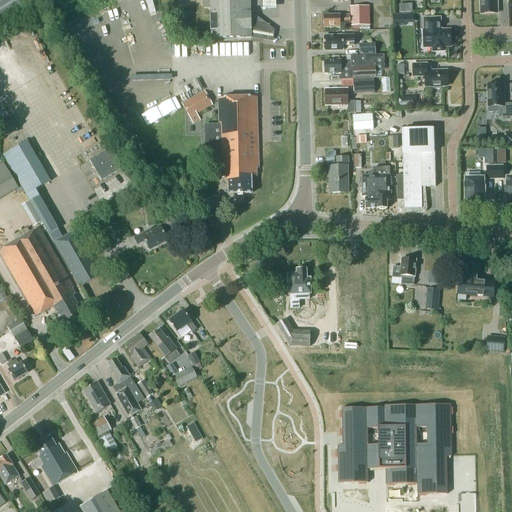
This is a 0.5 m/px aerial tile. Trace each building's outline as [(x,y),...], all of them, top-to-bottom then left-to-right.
[(210,0),(203,0),(203,8),(210,8),(211,39),(252,38),(250,0),(210,0)] [(481,0),(482,14),(498,13),(497,0),(481,0)] [(369,8),(350,8),(351,16),(351,24),(351,28),(370,27),(369,8)] [(393,15),(392,15),(393,27),(404,27),(404,24),(404,15),(393,15)] [(351,24),(351,16),(341,17),(341,16),(324,16),(325,28),(341,28),(341,24),(351,24)] [(441,19),(426,20),(426,32),(425,32),(425,47),(434,47),(434,51),(445,51),(445,47),(451,47),(451,31),(442,31),(441,30),(441,19)] [(260,29),(256,28),(254,37),(273,40),(275,27),(261,25),(260,29)] [(355,43),(355,37),(345,37),(345,36),(325,37),(325,52),(345,51),(345,43),(355,43)] [(390,39),(384,42),(387,47),(392,44),(390,39)] [(376,55),(376,43),(360,44),(360,45),(360,55),(363,55),(375,55),(376,55)] [(325,62),(326,75),(342,74),(342,80),(354,80),(374,79),(377,79),(377,77),(394,77),(394,60),(391,60),(391,55),(351,56),(352,62),(342,62),(342,61),(325,62)] [(442,89),(442,87),(449,86),(448,71),(428,72),(428,65),(414,65),(414,77),(426,76),(427,87),(434,87),(434,89),(442,89)] [(375,93),(374,79),(354,80),(355,94),(375,93)] [(489,85),(489,107),(489,112),(500,112),(501,117),(511,116),(511,103),(505,104),(505,84),(500,84),(500,82),(493,82),(493,84),(489,85)] [(355,114),(355,102),(348,102),(348,90),(326,90),(326,107),(340,106),(340,109),(348,109),(348,114),(355,114)] [(197,115),(212,106),(205,92),(182,105),(192,125),(200,121),(197,115)] [(219,126),(204,127),(205,136),(205,149),(208,149),(219,149),(220,160),(222,160),(222,167),(224,167),(224,170),(219,170),(219,178),(225,178),(225,182),(228,182),(229,195),(252,194),(251,176),(256,176),(256,169),(259,169),(258,151),(258,138),(257,97),(218,98),(219,126)] [(398,98),(398,107),(407,107),(407,98),(398,98)] [(0,125),(0,133),(3,139),(17,130),(11,119),(0,125)] [(486,128),(477,129),(477,142),(487,141),(486,128)] [(436,187),(435,129),(403,130),(404,176),(398,176),(398,201),(404,201),(405,210),(423,209),(422,188),(436,187)] [(30,203),(40,198),(36,192),(51,182),(27,141),(2,156),(21,188),(23,191),(30,202),(30,203)] [(123,169),(111,148),(90,161),(102,182),(123,169)] [(493,150),(478,150),(479,159),(485,159),(485,165),(493,164),(493,150)] [(349,169),(348,157),(337,158),(337,167),(330,167),(330,194),(348,194),(348,169),(349,169)] [(378,210),(387,210),(387,201),(391,201),(390,167),(384,168),(374,168),(374,176),(362,176),(363,199),(366,198),(366,209),(378,209),(378,210)] [(495,179),(495,167),(487,167),(487,179),(495,179)] [(502,167),(495,167),(495,179),(503,179),(502,167)] [(477,207),(477,205),(483,205),(483,197),(484,197),(484,188),(483,188),(483,179),(465,180),(466,205),(468,205),(468,207),(477,207)] [(54,243),(63,238),(40,198),(30,203),(42,223),(54,243)] [(42,223),(30,203),(30,202),(25,205),(37,226),(42,223)] [(112,217),(103,222),(111,237),(120,231),(112,217)] [(167,241),(160,228),(152,232),(151,230),(134,239),(138,245),(144,242),(149,251),(167,241)] [(82,318),(77,308),(79,307),(73,297),(75,295),(72,290),(74,289),(39,229),(0,251),(0,252),(37,317),(53,308),(59,319),(61,317),(66,327),(82,318)] [(82,284),(84,287),(103,276),(77,231),(54,244),(79,286),(82,284)] [(380,302),(380,269),(369,269),(370,259),(349,259),(353,266),(353,273),(346,273),(346,287),(347,289),(347,300),(353,298),(360,298),(364,296),(367,296),(372,294),(376,302),(380,302)] [(416,270),(415,270),(416,260),(402,259),(402,268),(394,267),(393,278),(402,279),(402,285),(414,286),(415,275),(416,275),(417,275),(417,271),(416,270)] [(465,264),(464,280),(459,280),(458,294),(494,297),(495,282),(484,281),(484,283),(479,283),(480,265),(465,264)] [(291,309),(300,309),(299,300),(309,299),(309,294),(311,295),(311,279),(307,279),(307,270),(297,270),(297,274),(288,275),(289,285),(290,285),(290,295),(291,295),(291,309)] [(0,284),(0,304),(9,299),(0,284)] [(440,290),(427,289),(426,309),(439,310),(440,290)] [(192,322),(184,311),(169,322),(177,333),(187,326),(193,334),(198,330),(192,322)] [(21,320),(8,327),(22,350),(34,342),(21,320)] [(179,357),(175,351),(176,350),(168,338),(166,340),(159,330),(150,336),(157,346),(156,347),(169,365),(179,357)] [(306,349),(307,333),(290,332),(288,330),(279,336),(286,348),(306,349)] [(486,350),(504,352),(505,337),(487,336),(486,350)] [(150,360),(143,349),(147,346),(140,337),(126,347),(132,354),(129,356),(137,369),(150,360)] [(0,357),(3,363),(9,360),(6,353),(0,355),(0,357)] [(195,353),(188,356),(194,367),(195,367),(200,365),(201,364),(195,353)] [(117,359),(108,364),(115,375),(113,376),(119,385),(122,391),(117,394),(116,395),(129,418),(142,411),(134,397),(140,393),(125,367),(123,369),(117,359)] [(18,366),(15,361),(7,366),(10,371),(8,372),(14,382),(28,374),(22,364),(18,366)] [(173,364),(167,367),(172,377),(178,373),(173,364)] [(180,387),(197,377),(191,367),(175,377),(180,387)] [(144,380),(137,384),(147,399),(153,394),(144,380)] [(110,407),(97,384),(83,392),(96,415),(110,407)] [(188,389),(185,391),(189,400),(193,398),(188,389)] [(155,410),(163,406),(158,397),(150,402),(155,410)] [(338,450),(338,458),(338,466),(339,466),(339,472),(338,472),(338,484),(343,483),(350,483),(359,483),(367,483),(369,483),(368,470),(386,470),(386,485),(388,485),(388,484),(395,484),(395,485),(408,485),(408,484),(416,484),(417,484),(418,495),(419,495),(427,494),(427,495),(438,495),(438,494),(446,494),(446,495),(448,495),(447,482),(447,476),(447,471),(447,464),(447,457),(451,457),(452,457),(452,450),(451,450),(451,446),(452,446),(452,444),(451,444),(451,440),(452,440),(451,435),(451,427),(451,416),(451,408),(451,405),(444,405),(437,406),(437,405),(435,405),(435,406),(427,406),(427,405),(415,406),(408,406),(405,406),(398,406),(385,406),(385,408),(378,408),(372,408),(368,409),(368,408),(365,408),(365,409),(361,409),(361,408),(352,408),(352,409),(344,409),(344,408),(342,409),(342,411),(343,418),(342,418),(342,429),(343,429),(343,437),(342,437),(342,442),(343,442),(343,446),(338,446),(338,450)] [(98,438),(111,430),(104,417),(90,425),(98,438)] [(136,417),(130,421),(136,430),(141,426),(136,417)] [(197,429),(194,423),(188,427),(191,432),(197,429)] [(110,434),(99,440),(106,454),(118,447),(110,434)] [(44,465),(41,467),(53,487),(77,473),(66,454),(64,456),(59,446),(56,448),(49,437),(35,446),(41,456),(39,457),(44,465)] [(169,440),(161,444),(160,442),(156,445),(157,447),(149,452),(152,456),(172,445),(169,440)] [(0,477),(6,486),(19,477),(6,456),(0,460),(0,477)] [(30,478),(21,484),(31,501),(41,496),(30,478)] [(53,487),(42,493),(48,504),(59,498),(53,487)] [(119,511),(107,491),(81,507),(83,511),(119,511)]
